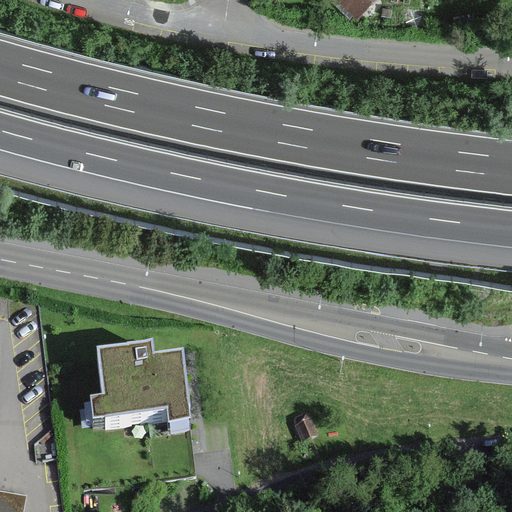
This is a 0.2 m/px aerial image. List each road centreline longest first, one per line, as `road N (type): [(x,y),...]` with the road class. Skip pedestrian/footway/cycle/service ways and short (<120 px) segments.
road 1 (motorway): [(511,167),(129,106),(0,70)]
road 2 (primary): [(511,359),(0,259)]
road 3 (motorway): [(0,138),(312,209),(511,233)]
road 4 (residential): [(80,0),(223,33),(511,70)]
road 5 (unclassified): [(511,443),(423,450),(221,511)]
